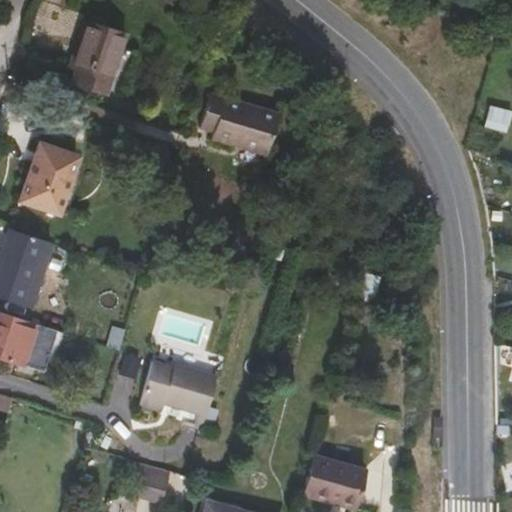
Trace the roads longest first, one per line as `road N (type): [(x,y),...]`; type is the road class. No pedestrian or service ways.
road 1 (unclassified): [(296,0),(383,74),(436,147),(464,238),(468,511)]
road 2 (unknown): [(1,70),(186,141)]
